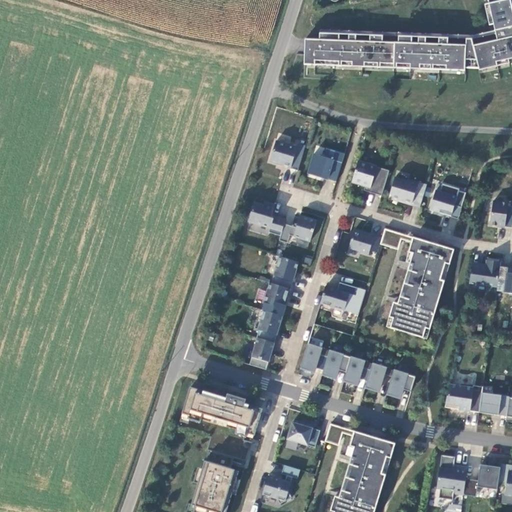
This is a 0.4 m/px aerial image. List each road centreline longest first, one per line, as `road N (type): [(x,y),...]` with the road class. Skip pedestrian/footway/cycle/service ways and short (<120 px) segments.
road 1 (unclassified): [(179,358),(268,88)]
road 2 (unclassified): [(268,88),(365,123),(511,131)]
road 3 (residential): [(511,442),(431,432),(284,389)]
road 4 (residential): [(342,201),(284,389)]
road 5 (residential): [(511,250),(462,243),(342,201)]
road 6 (unclassified): [(125,511),(179,358)]
road 7 (residential): [(247,511),(284,389)]
